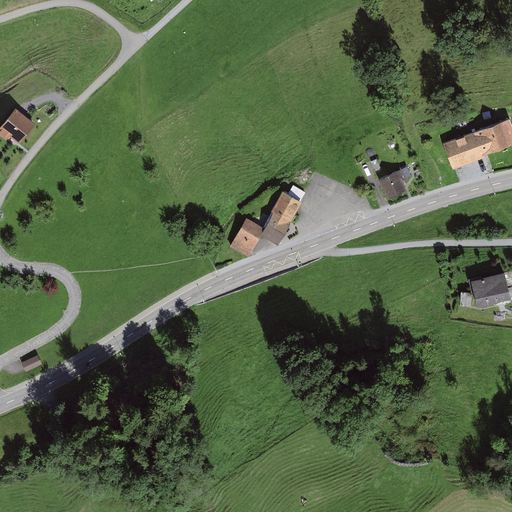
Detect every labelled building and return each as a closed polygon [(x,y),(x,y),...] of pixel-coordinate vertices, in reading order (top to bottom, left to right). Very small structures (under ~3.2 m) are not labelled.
[(14,108),(0,125),(0,128),(1,129),(0,129),(0,136),(5,141),(9,136),(18,143),(34,124),(14,108)] [(482,135),(448,151),(458,175),(480,165),(479,163),(489,158),(511,150),(511,143),(510,138),(511,137),(511,132),(511,128),(507,129),(506,126),(482,135)] [(375,166),(369,169),(373,179),(380,176),(375,166)] [(404,174),(377,187),(386,206),(404,198),(400,189),(409,184),(404,174)] [(289,195),(284,192),(273,210),(275,211),(265,229),(261,234),(278,244),(303,202),(301,200),(306,193),(295,186),(289,195)] [(247,218),(231,245),(249,255),(261,234),(265,229),(247,218)] [(505,271),(472,279),(478,307),(511,299),(505,271)] [(37,355),(20,362),(23,367),(25,372),(42,364),(37,355)] [(56,414),(47,418),(53,433),(63,429),(56,414)]
